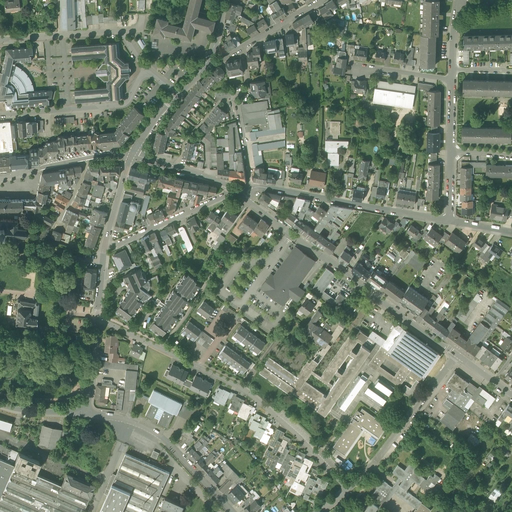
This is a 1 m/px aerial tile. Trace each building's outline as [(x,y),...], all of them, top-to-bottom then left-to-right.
[(14,0),(4,1),(5,11),(10,11),(9,10),(20,9),(19,4),(18,0),(14,0)] [(59,0),(61,30),(76,28),(75,15),(75,1),(74,0),(59,0)] [(128,13),(139,13),(138,4),(138,0),(135,0),(134,0),(130,0),(130,1),(127,1),(128,13)] [(198,12),(201,0),(190,0),(187,13),(197,16),(198,12)] [(320,9),(325,18),(336,11),(334,8),(337,7),(332,0),(330,0),(326,3),(327,5),(320,9)] [(435,34),(438,34),(439,16),(443,17),(443,13),(439,13),(439,0),(420,0),(420,34),(421,34),(435,34)] [(229,2),(228,9),(235,12),(237,5),(236,5),(229,2)] [(274,12),(277,10),(272,3),(272,2),(269,3),(269,4),(267,7),(266,8),(269,13),(271,14),(274,12)] [(148,3),(138,4),(139,13),(147,12),(148,3)] [(284,7),(288,14),(296,10),(294,6),(292,3),(284,7)] [(277,10),(282,18),(288,15),(283,7),(280,8),(277,10)] [(233,20),(234,16),(235,12),(228,9),(226,17),(233,20)] [(282,18),(277,10),(274,12),(271,14),(276,22),(282,18)] [(214,16),(198,12),(197,16),(187,13),(186,18),(183,27),(168,22),(168,20),(167,20),(162,18),(158,17),(154,33),(158,34),(164,36),(165,33),(191,40),(195,26),(212,31),(215,20),(215,16),(214,16)] [(301,18),(306,26),(308,25),(314,21),(313,21),(309,13),(301,18)] [(269,26),(276,22),(271,14),(268,16),(270,20),(266,23),(269,26)] [(254,24),(256,25),(256,23),(254,23),(242,16),(239,20),(249,25),(250,24),(252,24),(252,25),(253,25),(254,24)] [(297,31),(300,29),(306,26),(301,18),(293,23),(297,31)] [(329,33),(340,35),(341,25),(335,24),(336,22),(340,23),(341,20),(340,20),(332,18),(332,22),(331,22),(329,33)] [(264,21),(256,26),(260,32),(267,27),(264,21)] [(252,37),(258,32),(253,25),(252,25),(247,28),(249,32),(252,36),(252,37)] [(285,34),(287,45),(295,44),(295,43),(294,36),(293,33),(285,34)] [(511,33),(497,34),(497,48),(511,47),(511,33)] [(421,65),(435,65),(435,34),(421,34),(421,65)] [(497,34),(480,35),(480,48),(497,48),(497,34)] [(223,43),(228,51),(241,43),(239,41),(238,41),(235,36),(233,37),(232,38),(230,35),(226,37),(228,40),(223,43)] [(469,49),(480,48),(480,35),(464,35),(464,49),(469,49)] [(279,50),(280,56),(285,55),(282,39),(276,39),(276,40),(265,41),(267,51),(279,50)] [(130,77),(129,72),(127,72),(126,68),(129,67),(129,62),(125,62),(120,58),(119,42),(72,46),(73,58),(105,56),(106,62),(103,62),(98,68),(99,69),(100,70),(100,73),(99,75),(99,76),(104,80),(107,80),(107,87),(75,89),(76,101),(106,99),(108,99),(123,98),(122,83),(126,78),(130,77)] [(217,51),(221,56),(227,52),(224,46),(217,51)] [(247,53),(249,67),(259,65),(258,59),(261,58),(260,46),(253,47),(253,52),(247,53)] [(46,96),(48,96),(47,91),(33,92),(32,88),(31,84),(30,84),(31,83),(29,80),(27,77),(26,77),(26,76),(27,76),(24,73),(21,70),(21,71),(20,70),(21,70),(18,67),(14,66),(15,61),(25,60),(27,60),(27,62),(31,61),(30,54),(29,54),(28,53),(32,53),(32,47),(5,49),(5,54),(5,55),(6,55),(3,71),(4,71),(2,77),(1,78),(1,79),(0,80),(1,81),(0,87),(3,88),(2,91),(4,92),(5,94),(6,94),(6,100),(6,102),(5,102),(5,108),(11,108),(11,106),(11,104),(42,102),(42,101),(45,100),(45,104),(45,105),(48,105),(48,98),(46,98),(46,96)] [(353,58),(366,60),(367,50),(355,48),(353,58)] [(298,51),(299,60),(307,60),(307,50),(298,51)] [(379,60),(384,61),(385,52),(380,51),(380,52),(376,51),(375,59),(379,60)] [(401,62),(403,63),(403,58),(404,54),(394,53),(393,61),(398,62),(401,62)] [(345,58),(338,57),(338,61),(337,65),(345,67),(346,59),(345,58)] [(226,61),(229,75),(243,73),(240,59),(226,61)] [(345,67),(337,65),(334,65),(333,72),(344,74),(345,67)] [(205,77),(201,81),(207,87),(209,88),(212,85),(210,84),(212,81),(214,82),(216,79),(217,78),(219,80),(220,80),(221,78),(220,77),(223,74),(224,72),(223,71),(222,70),(218,67),(214,69),(211,72),(209,71),(206,75),(208,76),(206,78),(205,77)] [(363,93),(364,93),(365,88),(366,81),(355,79),(355,81),(354,88),(357,89),(357,92),(363,93)] [(199,97),(207,87),(201,81),(199,80),(194,87),(191,90),(191,91),(190,92),(175,109),(177,111),(184,117),(196,102),(195,101),(199,97),(200,98),(200,97),(199,97)] [(462,93),(479,93),(479,80),(463,80),(462,93)] [(479,93),(495,93),(496,80),(479,80),(479,93)] [(511,88),(511,80),(496,80),(495,93),(511,94),(511,88)] [(259,95),(265,94),(266,94),(264,81),(251,82),(251,87),(253,88),(253,91),(252,92),(253,96),(257,96),(257,95),(259,95)] [(400,105),(412,107),(415,86),(401,84),(400,88),(389,87),(389,83),(379,81),(378,89),(375,88),(373,101),(380,102),(380,101),(387,102),(387,103),(394,104),(394,103),(400,104),(400,105)] [(418,89),(428,91),(432,91),(433,85),(418,83),(418,89)] [(214,91),(215,97),(230,94),(229,88),(214,91)] [(428,91),(428,107),(440,108),(440,101),(440,98),(440,91),(432,91),(428,91)] [(242,105),(244,118),(268,112),(271,111),(270,102),(266,103),(266,102),(255,103),(248,104),(242,105)] [(135,106),(118,126),(127,134),(130,131),(130,132),(132,129),(131,129),(132,127),(133,128),(140,120),(139,119),(140,118),(141,119),(144,115),(135,106)] [(209,116),(216,122),(217,123),(223,116),(224,116),(226,113),(223,111),(222,111),(217,107),(209,116)] [(440,115),(440,108),(428,107),(428,124),(431,124),(437,125),(439,125),(440,117),(440,115)] [(270,129),(282,127),(282,125),(279,109),(271,111),(268,112),(269,120),(270,129)] [(175,113),(182,119),(184,117),(177,111),(175,113)] [(245,125),(262,122),(266,121),(266,120),(269,120),(268,112),(244,118),(245,125)] [(165,129),(164,133),(157,132),(157,134),(156,134),(156,138),(156,140),(155,140),(154,144),(155,144),(154,146),(153,150),(156,151),(164,153),(164,152),(163,152),(164,146),(165,147),(165,146),(164,146),(166,140),(167,141),(167,140),(166,140),(167,134),(168,135),(168,134),(173,136),(174,132),(176,130),(175,129),(179,125),(180,125),(179,124),(183,120),(184,121),(184,120),(182,119),(175,113),(166,123),(169,125),(167,127),(165,126),(165,127),(166,127),(165,129)] [(214,124),(216,122),(209,116),(206,120),(203,124),(200,127),(207,133),(209,130),(209,129),(212,127),(213,125),(214,124)] [(270,129),(269,120),(266,120),(266,121),(262,122),(263,130),(270,129)] [(17,122),(18,134),(26,133),(26,131),(25,121),(17,122)] [(32,132),(37,131),(37,122),(29,122),(29,121),(25,121),(26,131),(32,131),(32,132)] [(0,156),(9,156),(9,155),(12,155),(12,153),(13,153),(11,136),(10,124),(10,122),(0,122),(0,156)] [(14,123),(10,124),(11,136),(14,136),(18,136),(18,134),(17,122),(14,122),(14,123)] [(230,165),(230,169),(229,179),(246,182),(241,152),(240,152),(235,126),(237,126),(236,122),(228,124),(228,138),(229,147),(229,152),(230,159),(230,165)] [(333,140),(337,140),(338,134),(340,135),(340,122),(332,122),(331,134),(333,134),(333,140)] [(129,135),(127,134),(118,126),(117,128),(118,129),(115,132),(115,134),(113,134),(112,133),(107,133),(100,134),(101,145),(104,145),(104,146),(121,145),(123,143),(122,142),(126,138),(129,135)] [(461,140),(478,140),(478,127),(462,126),(461,140)] [(93,132),(93,131),(94,131),(95,130),(95,129),(94,128),(94,127),(92,127),(93,128),(92,128),(92,129),(92,132),(88,134),(88,135),(89,147),(90,147),(94,146),(95,146),(96,145),(97,147),(97,146),(101,146),(101,145),(100,134),(94,132),(93,132)] [(250,132),(251,141),(256,140),(256,137),(285,133),(285,127),(282,127),(270,129),(263,130),(250,132)] [(495,127),(478,127),(478,140),(494,141),(495,127)] [(511,128),(495,127),(494,141),(511,141),(511,128)] [(206,139),(210,142),(211,142),(216,139),(209,133),(209,134),(207,133),(204,137),(206,139)] [(437,150),(439,150),(439,133),(437,133),(431,133),(428,133),(427,150),(431,150),(437,150)] [(66,138),(63,138),(64,150),(66,150),(67,149),(76,148),(75,136),(75,135),(74,135),(70,135),(70,137),(67,137),(66,137),(66,138)] [(64,151),(64,150),(63,138),(63,136),(60,136),(57,140),(57,141),(54,141),(55,156),(58,152),(63,152),(64,151)] [(216,142),(217,147),(221,147),(229,147),(228,138),(216,139),(216,142)] [(38,147),(38,149),(38,162),(42,162),(47,157),(51,156),(51,141),(46,142),(42,147),(38,147)] [(185,149),(186,149),(193,151),(193,147),(195,146),(195,143),(187,141),(187,144),(186,144),(185,149)] [(252,145),(253,156),(259,155),(258,151),(285,147),(285,141),(257,145),(257,144),(252,145)] [(337,153),(337,147),(334,147),(334,153),(328,153),(328,163),(333,163),(333,165),(339,165),(339,153),(337,153)] [(29,156),(26,156),(27,163),(38,162),(38,149),(29,150),(29,156)] [(193,151),(186,149),(185,151),(184,152),(183,157),(191,159),(192,155),(193,154),(193,151)] [(225,152),(221,152),(217,152),(218,168),(222,168),(222,166),(223,166),(223,160),(226,160),(225,152)] [(23,164),(25,163),(24,156),(16,157),(15,154),(12,155),(9,155),(9,156),(10,169),(18,167),(18,166),(21,166),(23,164)] [(262,155),(259,155),(253,156),(255,168),(261,167),(261,168),(264,168),(262,155)] [(0,156),(0,170),(10,170),(10,169),(9,156),(0,156)] [(358,178),(366,180),(369,161),(361,159),(358,178)] [(103,174),(106,174),(110,174),(110,165),(100,166),(100,171),(100,174),(103,174)] [(110,165),(110,174),(114,174),(120,174),(120,165),(110,165)] [(511,165),(503,165),(503,166),(495,166),(495,165),(486,165),(486,167),(486,176),(490,176),(490,175),(493,175),(493,176),(498,176),(498,175),(501,175),(501,176),(508,176),(508,175),(511,174),(511,165)] [(72,167),(73,175),(80,174),(80,166),(72,167)] [(64,169),(65,177),(71,176),(73,176),(73,175),(72,167),(64,169)] [(146,182),(147,179),(149,172),(130,168),(128,177),(134,179),(139,180),(146,182)] [(64,169),(55,171),(55,173),(41,176),(39,183),(48,184),(53,184),(58,183),(66,182),(65,177),(64,169)] [(100,174),(100,171),(87,169),(84,178),(92,181),(92,180),(94,175),(97,176),(97,179),(104,180),(103,177),(103,174),(100,174)] [(370,203),(375,203),(376,196),(377,188),(379,180),(381,170),(376,169),(370,203)] [(149,171),(149,172),(147,179),(150,180),(155,181),(157,173),(149,171)] [(262,182),(266,183),(266,181),(267,173),(262,172),(256,171),(255,172),(254,179),(255,179),(256,180),(256,181),(262,182)] [(266,181),(275,183),(276,177),(277,173),(268,171),(267,173),(266,181)] [(296,183),(301,184),(303,174),(288,171),(287,176),(289,176),(289,180),(290,180),(297,182),(296,183)] [(309,184),(323,187),(325,176),(316,174),(317,172),(312,171),(311,171),(310,177),(309,184)] [(343,182),(343,184),(343,187),(343,188),(350,189),(351,188),(352,187),(352,177),(353,177),(354,173),(348,172),(348,173),(347,178),(347,182),(343,182)] [(173,189),(177,190),(180,191),(181,189),(183,179),(176,178),(172,177),(161,174),(158,184),(163,186),(173,188),(173,189)] [(181,189),(188,191),(191,181),(183,179),(181,189)] [(138,185),(137,188),(136,192),(143,194),(144,190),(146,184),(146,182),(139,180),(138,185)] [(80,184),(79,187),(81,188),(80,191),(87,193),(90,184),(82,181),(81,185),(80,184)] [(191,181),(188,191),(196,193),(197,191),(199,183),(191,181)] [(37,191),(47,193),(48,189),(48,184),(39,183),(37,191)] [(57,193),(63,196),(65,191),(58,187),(58,183),(53,184),(53,189),(53,191),(57,193)] [(58,187),(65,191),(66,191),(68,186),(65,185),(63,184),(59,184),(58,183),(58,187)] [(199,183),(197,191),(200,192),(207,194),(207,193),(209,186),(199,183)] [(97,196),(101,198),(103,191),(99,189),(100,185),(97,184),(95,184),(95,185),(94,187),(94,189),(92,195),(97,196)] [(173,188),(163,186),(162,191),(169,192),(176,194),(177,190),(173,189),(173,188)] [(217,187),(209,186),(207,193),(215,195),(217,187)] [(385,189),(385,188),(385,187),(380,186),(380,188),(377,188),(376,196),(379,197),(384,198),(385,189)] [(437,199),(438,187),(429,186),(428,186),(427,198),(437,199)] [(47,194),(53,198),(57,193),(53,191),(53,189),(48,189),(47,193),(47,194)] [(362,201),(364,191),(359,190),(354,189),(352,199),(362,201)] [(43,201),(45,202),(46,197),(47,194),(47,193),(37,191),(36,198),(40,200),(43,201)] [(63,196),(68,199),(71,194),(66,191),(65,191),(63,196)] [(193,205),(196,193),(188,191),(186,199),(191,200),(189,206),(193,205)] [(178,200),(179,195),(176,194),(169,192),(167,197),(169,198),(167,205),(171,213),(175,211),(177,203),(174,202),(174,199),(178,200)] [(259,201),(266,206),(272,198),(279,201),(282,196),(267,193),(266,193),(265,192),(263,193),(259,199),(259,201)] [(53,198),(55,199),(64,205),(68,199),(63,196),(57,193),(53,198)] [(131,226),(132,226),(136,214),(137,214),(140,205),(138,204),(139,203),(131,201),(132,196),(124,193),(117,219),(126,221),(125,224),(129,226),(131,226)] [(49,201),(53,203),(55,199),(53,198),(47,194),(46,197),(50,200),(49,201)] [(76,195),(74,200),(79,201),(78,204),(83,205),(86,206),(86,204),(88,199),(86,199),(85,198),(76,195)] [(145,215),(150,196),(145,195),(140,213),(145,215)] [(296,198),(284,196),(281,202),(294,205),(296,198)] [(40,208),(40,204),(40,200),(36,198),(33,199),(22,199),(21,207),(31,210),(36,211),(39,212),(40,211),(41,208),(40,208)] [(10,209),(19,209),(19,199),(14,199),(10,200),(10,199),(5,199),(0,199),(0,209),(10,210),(10,209)] [(61,210),(64,205),(55,199),(53,203),(56,204),(54,207),(55,208),(61,210)] [(310,201),(305,200),(303,205),(298,216),(298,218),(301,221),(305,211),(307,207),(310,201)] [(490,218),(505,221),(506,216),(506,214),(508,207),(507,207),(492,204),(492,205),(493,205),(491,218),(490,218)] [(313,230),(318,234),(319,233),(328,221),(334,226),(337,228),(352,209),(332,205),(326,212),(320,220),(318,222),(313,230)] [(319,206),(315,211),(312,215),(320,220),(326,212),(319,206)] [(153,212),(153,213),(157,221),(166,217),(164,213),(166,212),(164,207),(159,210),(158,208),(156,210),(156,211),(153,212)] [(97,223),(103,225),(107,213),(94,209),(90,220),(92,221),(97,223)] [(226,222),(230,225),(237,216),(228,209),(221,218),(226,222)] [(68,223),(69,224),(70,221),(71,221),(74,213),(71,212),(66,210),(62,220),(65,222),(68,223)] [(34,215),(51,224),(54,220),(39,212),(36,211),(34,215)] [(211,222),(217,215),(214,213),(211,211),(206,218),(211,222)] [(296,217),(294,215),(290,212),(285,220),(291,224),(296,217)] [(151,224),(157,221),(153,213),(152,213),(148,215),(147,216),(148,218),(151,224)] [(213,230),(217,225),(218,223),(222,227),(226,222),(221,218),(217,215),(211,222),(208,227),(213,230)] [(250,234),(253,230),(258,223),(247,215),(239,225),(250,234)] [(186,221),(192,232),(192,231),(192,230),(199,227),(199,228),(200,228),(200,227),(197,221),(194,217),(186,221)] [(379,225),(388,232),(391,228),(394,224),(385,217),(379,225)] [(15,242),(16,243),(16,242),(15,241),(15,240),(20,240),(20,241),(20,237),(21,237),(21,236),(24,237),(25,238),(25,237),(25,236),(27,235),(28,235),(28,234),(27,234),(28,231),(29,231),(29,230),(27,231),(26,228),(26,227),(25,228),(22,228),(22,227),(21,227),(22,223),(17,223),(17,219),(16,219),(16,220),(10,220),(10,219),(9,220),(4,219),(4,218),(3,218),(3,219),(0,219),(0,240),(1,241),(1,242),(2,242),(2,241),(7,241),(7,242),(8,241),(15,242)] [(305,224),(301,221),(298,218),(292,226),(300,232),(300,231),(305,224)] [(123,231),(124,227),(125,224),(126,221),(117,219),(114,228),(123,231)] [(261,219),(258,223),(253,230),(262,236),(267,229),(266,228),(269,225),(261,219)] [(230,225),(226,222),(222,227),(226,231),(230,225)] [(70,235),(72,231),(74,225),(73,225),(69,224),(68,223),(64,233),(70,235)] [(44,238),(50,226),(46,224),(39,235),(44,238)] [(92,225),(89,231),(99,235),(101,227),(96,226),(92,224),(92,225)] [(166,229),(169,235),(172,234),(177,231),(174,224),(165,228),(166,228),(166,229)] [(313,230),(307,225),(305,224),(300,231),(308,236),(313,230)] [(414,236),(414,237),(417,233),(418,232),(419,230),(411,225),(406,231),(414,236)] [(178,229),(189,253),(193,248),(183,226),(178,229)] [(326,238),(329,240),(331,237),(335,231),(337,228),(334,226),(326,237),(327,238),(326,238)] [(424,237),(430,241),(431,241),(437,232),(431,228),(428,232),(424,237)] [(172,242),(169,235),(166,229),(160,232),(163,239),(165,238),(167,244),(172,242)] [(318,234),(313,230),(308,236),(316,242),(321,235),(319,233),(318,234)] [(59,239),(60,237),(61,234),(53,231),(51,236),(59,239)] [(90,232),(88,238),(96,241),(99,235),(89,231),(89,232),(90,232)] [(437,232),(431,241),(436,244),(441,237),(442,235),(437,232)] [(454,249),(458,252),(466,242),(452,232),(450,235),(446,240),(445,242),(449,245),(449,244),(455,248),(454,249)] [(149,235),(153,243),(157,241),(158,240),(154,233),(149,235)] [(218,241),(222,243),(226,238),(220,234),(216,239),(218,241)] [(226,238),(233,243),(236,239),(229,234),(226,238)] [(36,241),(47,246),(49,240),(44,238),(39,235),(36,241)] [(151,248),(154,246),(153,243),(149,235),(141,239),(143,243),(144,246),(146,250),(151,248)] [(316,242),(323,248),(329,240),(326,238),(321,235),(316,242)] [(323,248),(330,253),(336,246),(331,242),(333,239),(331,237),(329,240),(323,248)] [(479,249),(481,247),(485,242),(477,237),(472,244),(475,246),(476,245),(480,248),(479,249)] [(94,248),(96,241),(88,238),(85,244),(84,245),(94,248)] [(160,247),(157,241),(153,243),(154,246),(157,253),(162,250),(160,247)] [(214,247),(217,249),(222,243),(218,241),(214,247)] [(404,259),(408,254),(409,252),(394,241),(390,246),(399,253),(398,254),(404,259)] [(488,248),(486,246),(487,244),(485,242),(481,247),(484,249),(478,256),(481,258),(486,251),(488,248)] [(493,244),(491,247),(489,249),(492,250),(491,252),(498,257),(502,250),(493,244)] [(154,266),(155,268),(162,265),(158,256),(157,253),(154,246),(151,248),(154,255),(150,256),(154,266)] [(263,290),(284,305),(290,296),(297,301),(305,291),(298,286),(315,261),(295,246),(274,275),(263,289),(264,289),(263,290)] [(411,249),(409,252),(408,254),(424,266),(426,263),(427,261),(411,249)] [(114,255),(115,257),(116,260),(116,261),(118,265),(120,270),(129,265),(132,264),(125,250),(114,255)] [(352,256),(347,252),(344,250),(338,258),(346,265),(352,256)] [(145,259),(149,268),(154,266),(150,256),(145,259)] [(366,268),(369,270),(373,264),(372,263),(375,260),(373,258),(370,262),(366,268)] [(369,270),(366,268),(370,262),(368,260),(363,266),(362,264),(360,262),(359,263),(357,261),(352,269),(360,275),(366,279),(367,278),(371,272),(369,270)] [(83,288),(95,289),(97,269),(85,268),(83,288)] [(141,305),(144,302),(152,291),(147,281),(146,278),(146,277),(143,271),(142,271),(141,268),(133,272),(133,273),(132,273),(123,276),(125,279),(124,280),(127,285),(128,286),(129,289),(125,294),(126,295),(122,300),(121,300),(119,302),(122,304),(132,311),(135,314),(137,311),(136,310),(140,306),(141,305)] [(312,289),(322,296),(325,291),(324,290),(327,286),(329,283),(335,275),(327,269),(312,289)] [(367,278),(379,287),(385,278),(373,269),(371,272),(367,278)] [(166,302),(165,304),(163,307),(163,306),(160,309),(161,311),(158,315),(156,315),(154,318),(157,321),(166,328),(169,330),(172,327),(171,325),(175,321),(176,321),(178,318),(180,319),(181,318),(182,318),(183,317),(183,316),(183,315),(183,314),(181,312),(183,309),(183,308),(186,304),(187,303),(190,300),(188,299),(190,296),(192,298),(194,294),(194,293),(197,289),(198,288),(201,285),(196,282),(197,280),(194,278),(194,277),(189,273),(187,275),(185,273),(183,277),(183,278),(180,283),(178,283),(176,286),(177,287),(179,288),(177,291),(175,289),(174,288),(172,292),(172,293),(169,297),(167,298),(165,301),(166,302)] [(261,287),(263,289),(274,275),(271,273),(261,287)] [(150,301),(152,299),(154,297),(156,295),(158,290),(159,286),(158,281),(157,277),(147,281),(152,291),(144,302),(145,303),(147,302),(150,301)] [(388,281),(385,278),(379,287),(382,289),(388,281)] [(389,280),(388,281),(382,289),(386,291),(392,282),(389,280)] [(386,291),(398,300),(405,292),(392,282),(386,291)] [(398,300),(406,306),(417,292),(409,286),(405,292),(398,300)] [(335,299),(325,291),(322,296),(323,297),(323,298),(325,299),(332,304),(332,305),(335,308),(340,302),(341,302),(345,296),(340,293),(335,299)] [(420,294),(417,292),(406,306),(409,308),(420,294)] [(428,299),(420,294),(409,308),(417,314),(424,305),(425,303),(428,299)] [(159,304),(163,306),(163,307),(165,304),(160,301),(161,300),(157,298),(157,299),(154,297),(152,299),(155,301),(155,302),(158,305),(159,304)] [(17,308),(24,309),(24,305),(27,306),(27,303),(28,303),(28,302),(20,301),(20,300),(19,299),(18,298),(17,299),(16,300),(16,301),(17,302),(18,302),(17,308)] [(306,299),(299,309),(304,312),(307,315),(314,305),(306,299)] [(459,318),(463,322),(478,302),(473,299),(459,318)] [(489,327),(481,321),(467,340),(464,343),(476,351),(482,344),(486,338),(497,325),(507,311),(510,307),(498,299),(489,310),(495,314),(492,318),(494,320),(489,327)] [(202,313),(203,313),(209,305),(204,301),(197,309),(198,310),(202,313)] [(421,320),(426,324),(431,318),(431,317),(428,315),(429,313),(430,314),(437,304),(434,302),(431,306),(429,309),(421,320)] [(131,312),(132,311),(122,304),(122,305),(120,304),(115,312),(118,314),(119,314),(124,317),(124,318),(127,321),(133,313),(131,312)] [(214,308),(209,305),(203,313),(207,316),(208,317),(214,308)] [(421,320),(429,309),(424,305),(417,314),(415,316),(421,320)] [(36,326),(37,318),(33,317),(29,317),(30,310),(24,309),(17,308),(15,323),(34,326),(36,326)] [(426,324),(432,329),(442,314),(445,310),(442,308),(435,318),(435,319),(434,320),(431,318),(426,324)] [(318,310),(310,320),(314,323),(321,313),(318,310)] [(489,310),(481,321),(489,327),(494,320),(492,318),(495,314),(489,310)] [(432,329),(437,332),(442,325),(440,323),(445,316),(442,314),(432,329)] [(343,319),(339,324),(344,328),(348,322),(343,319)] [(314,336),(316,337),(322,329),(314,323),(310,320),(305,328),(309,331),(307,333),(311,336),(312,334),(314,336)] [(166,329),(166,328),(157,321),(156,321),(155,321),(149,328),(152,330),(154,330),(158,333),(158,335),(162,337),(167,330),(166,329)] [(186,334),(193,324),(189,321),(182,331),(186,334)] [(444,327),(443,326),(438,333),(444,338),(452,327),(455,323),(452,321),(446,328),(444,327)] [(190,337),(197,327),(194,325),(194,324),(193,324),(186,334),(190,337)] [(237,337),(238,338),(245,328),(245,327),(244,328),(241,325),(241,324),(233,335),(234,334),(237,337)] [(340,333),(344,328),(339,324),(335,329),(336,330),(340,333)] [(381,346),(388,350),(404,328),(397,324),(386,340),(381,346)] [(198,327),(197,327),(190,337),(191,337),(194,340),(195,340),(198,335),(202,331),(202,330),(201,330),(198,328),(198,327)] [(444,338),(457,347),(464,337),(459,334),(460,332),(452,327),(444,338)] [(241,341),(242,341),(249,331),(249,330),(249,331),(245,328),(238,338),(242,340),(241,341)] [(404,328),(388,350),(387,351),(412,369),(423,377),(424,378),(440,354),(404,328)] [(331,335),(322,329),(316,337),(320,339),(318,342),(324,347),(325,347),(327,344),(330,340),(333,336),(332,336),(331,335)] [(340,333),(336,330),(332,336),(333,336),(330,340),(334,342),(340,333)] [(372,330),(368,336),(375,341),(378,343),(382,337),(372,330)] [(246,343),(246,344),(253,334),(249,331),(242,341),(246,343)] [(300,377),(326,395),(331,389),(330,388),(335,381),(336,382),(340,375),(336,372),(338,369),(342,372),(347,366),(346,366),(351,358),(352,359),(355,355),(350,352),(352,349),(357,352),(362,345),(369,350),(375,341),(368,336),(360,331),(354,339),(350,335),(321,376),(313,371),(305,365),(297,376),(269,357),(265,363),(295,384),(300,377)] [(250,347),(257,337),(253,334),(246,344),(250,346),(250,347)] [(109,352),(113,352),(114,341),(117,341),(117,336),(106,335),(104,351),(109,352)] [(317,344),(318,342),(320,339),(316,337),(314,336),(311,340),(317,344)] [(500,345),(508,351),(511,345),(511,340),(509,338),(506,336),(506,337),(500,345)] [(254,350),(261,340),(257,337),(250,347),(254,349),(254,350)] [(464,337),(457,347),(459,349),(467,339),(464,337)] [(261,360),(276,340),(274,338),(259,358),(261,360)] [(262,340),(261,340),(254,350),(258,353),(266,343),(265,343),(262,340)] [(471,358),(475,353),(476,351),(464,343),(460,349),(471,358)] [(130,352),(139,357),(142,351),(143,349),(134,344),(130,352)] [(323,356),(331,346),(327,344),(325,347),(324,347),(321,351),(320,351),(318,353),(323,356)] [(475,353),(479,357),(486,347),(482,344),(476,351),(475,353)] [(219,354),(223,358),(230,348),(226,345),(219,354)] [(333,400),(369,350),(362,345),(357,352),(352,349),(350,352),(355,355),(352,359),(351,358),(346,366),(347,366),(342,372),(338,369),(336,372),(340,375),(336,382),(335,381),(330,388),(331,389),(326,395),(333,400)] [(411,370),(412,369),(387,351),(388,350),(381,346),(368,365),(376,371),(379,366),(385,358),(400,368),(394,376),(391,381),(399,387),(408,374),(411,370)] [(479,357),(483,360),(490,350),(486,347),(479,357)] [(223,358),(227,361),(234,351),(230,348),(223,358)] [(483,360),(487,363),(494,354),(490,350),(483,360)] [(227,361),(231,364),(238,354),(234,351),(227,361)] [(231,364),(235,367),(242,357),(238,354),(231,364)] [(487,363),(491,366),(498,357),(494,354),(487,363)] [(235,367),(239,370),(246,360),(242,357),(235,367)] [(502,360),(498,357),(491,366),(495,369),(502,360)] [(309,363),(315,367),(318,364),(312,359),(309,363)] [(250,363),(246,360),(239,370),(243,373),(248,367),(251,363),(250,363)] [(118,363),(114,362),(108,362),(104,361),(103,368),(126,370),(126,364),(124,363),(122,363),(118,363)] [(305,365),(313,371),(315,367),(309,363),(307,361),(305,365)] [(336,402),(333,400),(326,395),(300,377),(295,384),(265,363),(263,366),(259,372),(290,394),(291,392),(326,416),(336,402)] [(182,384),(185,378),(188,372),(188,371),(187,373),(184,371),(184,370),(181,368),(181,369),(179,368),(179,367),(177,366),(176,367),(172,365),(173,364),(169,371),(167,377),(167,376),(172,378),(172,379),(177,382),(177,381),(182,383),(182,384)] [(394,376),(379,366),(376,371),(391,381),(394,376)] [(412,369),(411,370),(419,375),(415,380),(416,380),(419,382),(423,377),(412,369)] [(135,390),(137,371),(126,370),(124,388),(135,390)] [(408,374),(415,380),(419,375),(411,370),(408,374)] [(465,380),(466,379),(454,370),(445,383),(452,389),(449,392),(447,392),(447,395),(442,402),(442,405),(448,409),(450,407),(443,402),(446,398),(447,399),(449,396),(448,393),(451,393),(454,389),(453,388),(446,383),(454,372),(465,380)] [(454,389),(460,393),(468,382),(466,379),(465,380),(454,372),(446,383),(453,388),(454,389)] [(205,395),(208,389),(211,383),(211,384),(207,382),(207,381),(205,380),(204,381),(202,380),(203,379),(200,377),(199,378),(196,377),(196,376),(196,375),(193,382),(190,388),(191,387),(196,389),(195,390),(200,393),(201,392),(205,394),(205,395)] [(345,410),(366,380),(361,377),(340,406),(345,410)] [(182,384),(190,388),(193,382),(185,378),(182,384)] [(469,378),(466,379),(468,382),(477,389),(475,391),(486,400),(483,404),(488,408),(495,398),(479,386),(478,388),(469,381),(470,381),(469,378)] [(393,391),(378,380),(375,385),(389,396),(393,391)] [(401,391),(411,398),(420,386),(414,382),(410,388),(405,385),(401,391)] [(440,420),(453,429),(474,400),(482,406),(483,404),(486,400),(475,391),(477,389),(468,382),(460,393),(454,389),(451,393),(448,393),(449,396),(447,399),(446,398),(443,402),(450,407),(448,409),(440,420)] [(95,398),(97,399),(104,400),(104,399),(104,396),(105,387),(101,386),(96,385),(95,398)] [(386,400),(368,386),(364,391),(383,405),(386,400)] [(214,400),(224,405),(228,398),(230,393),(226,391),(225,391),(218,388),(215,394),(217,395),(214,400)] [(115,411),(121,411),(124,391),(118,390),(116,405),(115,409),(115,411)] [(158,423),(167,427),(173,415),(174,413),(177,415),(182,404),(154,390),(149,401),(152,402),(151,404),(146,415),(153,419),(154,417),(159,420),(158,423)] [(235,409),(239,411),(243,402),(245,400),(241,398),(241,399),(238,398),(239,397),(236,396),(234,400),(229,408),(234,410),(235,409)] [(252,407),(243,402),(239,411),(239,412),(242,413),(241,415),(240,417),(246,420),(250,412),(252,407)] [(501,414),(500,416),(504,419),(508,413),(511,407),(511,405),(509,403),(504,410),(506,411),(503,415),(501,414)] [(354,419),(352,422),(351,421),(333,446),(345,454),(362,429),(360,428),(362,426),(378,437),(379,437),(387,425),(362,408),(360,411),(358,410),(352,417),(354,419)] [(249,427),(256,430),(258,426),(260,423),(257,421),(260,415),(256,413),(254,416),(252,422),(249,427)] [(0,427),(9,431),(12,423),(0,419),(0,427)] [(254,434),(261,437),(264,432),(266,428),(269,422),(265,420),(263,423),(261,428),(258,426),(256,430),(254,434)] [(37,445),(52,448),(57,450),(58,443),(61,430),(42,425),(37,445)] [(377,439),(378,437),(362,426),(360,428),(362,429),(345,454),(347,455),(365,430),(377,439)] [(266,433),(264,432),(261,437),(260,439),(260,440),(267,443),(274,429),(270,427),(269,429),(266,433)] [(184,437),(187,439),(189,436),(191,434),(192,431),(189,429),(187,431),(184,437)] [(270,466),(275,455),(278,450),(282,442),(277,440),(280,436),(282,437),(283,435),(285,432),(277,429),(269,445),(274,447),(272,451),(267,449),(264,454),(269,456),(268,458),(265,463),(270,466)] [(376,438),(369,433),(365,439),(372,444),(376,438)] [(481,441),(471,434),(464,444),(473,451),(481,441)] [(195,440),(192,438),(189,436),(187,439),(185,442),(190,446),(195,440)] [(278,462),(282,464),(288,453),(289,450),(285,447),(288,441),(283,439),(282,442),(278,450),(282,452),(280,457),(275,455),(270,466),(269,467),(274,469),(275,467),(278,462)] [(193,449),(195,451),(197,449),(199,446),(202,444),(199,441),(193,447),(194,448),(193,449)] [(10,449),(0,444),(0,458),(5,461),(10,449)] [(185,453),(189,457),(195,451),(193,449),(192,448),(191,447),(185,453)] [(196,452),(200,457),(201,457),(206,452),(205,452),(202,448),(199,451),(198,452),(196,452)] [(19,452),(10,449),(5,461),(14,464),(19,452)] [(157,454),(155,458),(156,459),(159,453),(153,451),(151,456),(152,457),(154,452),(157,454)] [(196,452),(195,451),(189,457),(194,463),(200,457),(196,452)] [(19,452),(14,464),(13,465),(34,474),(34,473),(39,461),(19,452)] [(283,473),(286,475),(291,465),(288,464),(290,459),(294,461),(295,459),(296,457),(288,453),(282,464),(281,466),(285,468),(283,473)] [(172,511),(161,507),(158,511),(151,511),(169,473),(126,454),(112,484),(131,492),(122,511),(172,511)] [(343,461),(337,457),(335,459),(340,465),(343,461)] [(0,511),(50,511),(62,486),(61,485),(59,484),(34,473),(34,474),(13,465),(14,464),(5,461),(0,458),(0,511)] [(308,466),(309,466),(312,461),(306,458),(303,463),(308,465),(308,466)] [(200,469),(205,464),(203,461),(200,459),(195,463),(200,469)] [(288,482),(292,484),(293,484),(298,474),(297,473),(294,472),(296,468),(299,469),(300,470),(303,463),(295,459),(294,461),(291,465),(286,475),(291,477),(288,482)] [(346,470),(351,465),(347,460),(341,465),(346,470)] [(392,472),(399,477),(402,479),(403,480),(399,485),(408,492),(408,491),(406,490),(413,481),(419,485),(424,478),(415,471),(418,466),(411,461),(405,470),(398,465),(392,472)] [(223,472),(226,476),(233,470),(225,463),(220,469),(223,472)] [(300,496),(302,492),(305,485),(299,482),(301,478),(306,480),(309,475),(304,472),(308,466),(308,465),(303,463),(300,470),(298,474),(293,484),(292,484),(289,490),(300,496)] [(200,469),(205,475),(210,470),(207,466),(205,464),(200,469)] [(220,468),(214,474),(218,477),(218,476),(223,472),(220,469),(220,468)] [(209,479),(214,474),(212,471),(211,470),(206,475),(209,479)] [(239,477),(233,470),(226,476),(229,479),(233,483),(234,482),(239,477)] [(66,473),(61,485),(62,486),(89,498),(94,486),(83,481),(77,478),(66,473)] [(221,479),(218,476),(218,477),(214,474),(209,479),(214,485),(221,479)] [(421,487),(429,492),(432,489),(428,486),(431,482),(435,484),(438,480),(433,477),(430,475),(426,479),(421,487)] [(307,481),(305,485),(302,492),(305,494),(303,498),(307,500),(312,491),(317,493),(317,494),(320,495),(324,488),(325,489),(325,488),(328,483),(328,482),(324,480),(324,481),(318,477),(317,481),(309,477),(307,481)] [(395,490),(404,497),(408,492),(399,485),(398,484),(402,479),(399,477),(392,487),(389,492),(392,495),(395,490)] [(219,489),(223,493),(230,486),(233,483),(229,479),(219,489)] [(381,502),(389,492),(392,487),(383,480),(372,495),(381,502)] [(237,485),(236,486),(244,495),(248,491),(242,485),(241,485),(239,483),(237,485)] [(112,484),(99,511),(122,511),(131,492),(112,484)] [(82,511),(89,498),(62,486),(50,511),(82,511)] [(228,493),(235,501),(239,497),(240,499),(243,496),(244,495),(236,486),(233,489),(228,493)] [(503,492),(496,487),(488,498),(495,503),(503,492)] [(414,496),(412,494),(408,500),(404,497),(395,490),(392,495),(389,492),(381,502),(378,506),(379,507),(375,511),(379,511),(394,493),(415,508),(416,509),(418,507),(410,501),(414,496)] [(243,496),(246,500),(251,494),(249,492),(248,491),(244,495),(243,496)] [(253,493),(251,494),(246,500),(245,501),(247,503),(248,503),(248,502),(252,498),(255,496),(253,493)] [(410,501),(418,507),(421,502),(422,502),(414,496),(410,501)] [(161,507),(172,511),(181,511),(184,506),(179,503),(178,501),(175,502),(165,497),(161,507)] [(248,503),(250,504),(256,511),(260,507),(255,501),(252,498),(248,502),(248,503)] [(374,511),(378,506),(371,501),(364,511),(358,507),(354,511),(374,511)] [(428,511),(431,509),(421,502),(418,507),(416,509),(415,508),(413,511),(412,511),(411,511),(428,511)]
